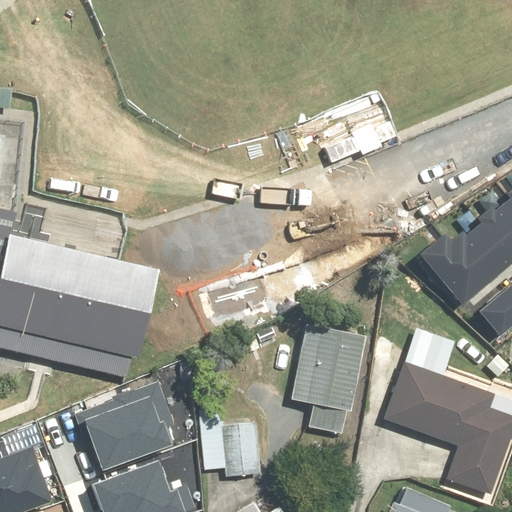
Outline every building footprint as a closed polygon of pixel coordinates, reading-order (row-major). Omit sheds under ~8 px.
[(444,231),(418,255),(459,299),(511,250),(511,193),(457,244),(444,231)] [(161,272),(49,245),(53,228),(0,215),(0,346),(125,376),(129,358),(139,361),(161,272)] [(511,278),(469,314),(488,338),(511,318),(511,278)] [(309,429),(351,435),(367,330),(306,321),(294,399),(313,402),(309,429)] [(511,449),(511,394),(391,352),(365,425),(440,451),(432,473),(496,496),(511,449)] [(88,415),(102,462),(170,441),(162,418),(154,421),(147,397),(88,415)] [(259,415),(216,415),(215,474),(258,474),(259,415)] [(0,511),(8,511),(54,496),(36,446),(8,456),(4,445),(0,446),(0,511)] [(93,479),(103,511),(173,511),(183,509),(176,487),(164,491),(154,460),(93,479)] [(470,511),(401,482),(387,511),(470,511)] [(290,511),(276,488),(235,511),(290,511)]
